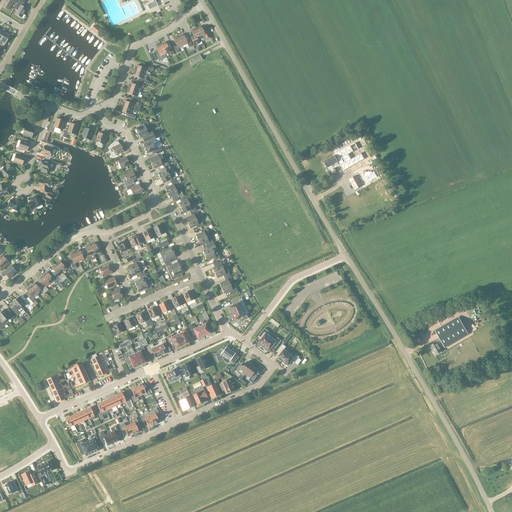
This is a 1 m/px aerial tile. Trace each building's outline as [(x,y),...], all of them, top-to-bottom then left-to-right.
[(16,1),(14,0),(6,0),(2,6),(8,10),(13,3),(14,4),(16,1)] [(15,14),(21,18),(26,9),(22,6),(26,0),(25,0),(19,0),(14,9),(17,11),(15,14)] [(149,10),(158,6),(154,0),(152,0),(153,1),(147,5),(149,10)] [(94,25),(91,29),(97,33),(100,29),(94,25)] [(200,38),(202,37),(203,41),(209,38),(207,33),(204,34),(201,27),(200,27),(200,26),(197,28),(197,29),(196,29),(200,38)] [(191,32),(194,38),(191,39),(194,45),(202,42),(200,38),(196,29),(195,30),(194,29),(191,30),(192,32),(191,32)] [(5,44),(10,36),(5,33),(0,40),(0,44),(0,45),(2,42),(5,44)] [(179,36),(179,37),(178,37),(182,46),(187,44),(189,48),(192,46),(189,41),(186,42),(183,35),(182,34),(179,36)] [(176,53),(179,52),(178,48),(182,46),(178,37),(177,38),(177,37),(173,38),(174,39),(173,39),(176,46),(174,48),(176,53)] [(169,52),(171,56),(174,54),(171,49),(168,50),(165,43),(165,42),(161,44),(162,45),(160,45),(165,54),(169,52)] [(156,56),(159,61),(163,59),(163,58),(166,56),(165,54),(160,45),(159,46),(159,45),(155,46),(156,47),(159,54),(156,56)] [(199,55),(189,61),(192,67),(202,61),(199,55)] [(149,71),(151,68),(144,65),(144,68),(136,66),(135,66),(134,70),(135,70),(135,71),(144,74),(146,69),(149,71)] [(133,76),(140,79),(139,81),(149,85),(150,83),(148,81),(146,80),(147,75),(144,74),(135,71),(134,72),(133,72),(132,75),(133,76)] [(130,84),(129,84),(128,87),(129,88),(129,89),(138,92),(140,93),(142,88),(143,88),(144,85),(138,83),(137,86),(130,84)] [(127,94),(134,96),(133,99),(139,101),(140,98),(136,97),(138,92),(129,89),(128,90),(127,90),(126,93),(127,93),(127,94)] [(124,101),(124,102),(123,101),(122,105),(123,105),(122,106),(132,110),(139,112),(141,104),(132,101),(131,104),(124,101)] [(127,117),(135,120),(136,116),(130,115),(132,110),(122,106),(122,108),(121,107),(120,111),(121,111),(121,112),(128,114),(127,117)] [(53,127),(61,130),(64,121),(56,119),(54,124),(51,123),(48,132),(51,133),(53,127)] [(142,126),(136,128),(138,133),(150,128),(148,125),(147,126),(146,124),(148,123),(146,120),(141,123),(142,126)] [(28,128),(29,125),(23,123),(22,128),(25,129),(23,135),(31,138),(34,130),(28,128)] [(70,123),(69,127),(66,126),(62,137),(66,138),(68,133),(75,135),(78,126),(70,123)] [(93,131),(88,130),(88,129),(86,128),(85,129),(85,128),(82,137),(90,140),(93,131)] [(140,138),(146,136),(147,138),(153,136),(150,128),(138,133),(140,138)] [(95,142),(103,145),(106,136),(98,133),(97,136),(95,135),(92,144),(94,145),(95,142)] [(333,144),(334,145),(337,150),(357,139),(354,133),(333,144)] [(149,141),(143,144),(145,149),(155,144),(157,143),(153,136),(147,138),(149,141)] [(21,141),(18,149),(27,152),(27,151),(28,151),(29,149),(28,148),(30,144),(27,143),(28,140),(22,138),(21,141)] [(120,144),(118,145),(116,141),(112,144),(112,145),(110,146),(111,148),(110,149),(109,150),(111,153),(112,153),(114,153),(115,156),(123,152),(120,144)] [(343,170),(363,159),(354,143),(334,154),(335,156),(330,158),(322,162),(326,168),(333,164),(335,167),(339,164),(343,170)] [(147,154),(153,151),(154,154),(162,150),(160,147),(157,148),(155,144),(145,149),(147,154)] [(53,149),(44,146),(41,154),(50,157),(53,158),(55,151),(55,150),(53,149)] [(156,156),(150,159),(152,164),(163,159),(161,155),(163,154),(162,150),(154,154),(156,156)] [(25,157),(16,154),(13,162),(22,165),(23,165),(24,163),(23,161),(25,157)] [(117,161),(119,165),(116,166),(118,170),(121,169),(129,165),(126,157),(117,161)] [(169,165),(167,161),(164,162),(163,159),(152,164),(154,169),(155,168),(156,171),(163,168),(169,165)] [(40,165),(39,165),(38,167),(39,168),(39,169),(41,169),(40,172),(46,174),(47,172),(48,172),(51,173),(52,169),(49,168),(50,164),(42,161),(40,165)] [(358,171),(367,166),(365,162),(355,168),(358,171)] [(0,171),(0,173),(7,179),(11,174),(10,173),(13,169),(8,164),(5,168),(4,167),(0,171)] [(170,168),(169,165),(163,168),(164,171),(158,174),(160,178),(171,174),(169,169),(170,168)] [(122,180),(125,187),(133,183),(132,181),(136,179),(132,171),(124,175),(125,179),(122,180)] [(163,183),(169,180),(171,183),(179,179),(179,177),(175,178),(173,173),(171,174),(160,178),(163,183)] [(348,180),(354,190),(361,186),(355,176),(348,180)] [(165,189),(167,194),(175,190),(174,188),(177,187),(176,184),(178,183),(181,182),(179,179),(171,183),(172,186),(165,189)] [(39,180),(39,187),(41,188),(40,192),(47,193),(48,188),(49,188),(49,181),(39,180)] [(133,183),(125,187),(127,191),(130,197),(142,192),(138,185),(135,186),(133,183)] [(0,196),(8,195),(7,188),(5,188),(4,184),(0,184),(0,196)] [(176,196),(177,199),(183,196),(181,192),(177,193),(175,190),(167,194),(170,199),(176,196)] [(183,198),(185,201),(179,203),(181,208),(192,204),(189,199),(190,198),(189,195),(183,198)] [(42,204),(36,196),(30,200),(31,201),(27,204),(31,210),(35,207),(36,208),(42,204)] [(22,202),(16,200),(15,202),(10,200),(8,206),(12,208),(12,209),(18,212),(22,202)] [(183,213),(189,211),(190,213),(196,211),(195,208),(194,208),(192,204),(181,208),(183,213)] [(191,216),(186,219),(188,224),(196,220),(195,217),(198,215),(196,211),(190,213),(191,216)] [(190,228),(196,226),(197,229),(203,226),(201,221),(200,218),(196,220),(188,224),(190,228)] [(157,226),(153,228),(156,237),(164,233),(160,225),(160,224),(157,225),(157,226)] [(201,233),(196,236),(198,241),(206,237),(205,235),(208,232),(206,228),(200,231),(201,233)] [(146,231),(142,233),(146,242),(154,238),(150,229),(149,230),(148,229),(146,230),(146,231)] [(141,248),(141,247),(143,246),(139,236),(137,238),(136,236),(135,236),(134,235),(132,236),(132,237),(128,239),(132,248),(135,247),(137,250),(141,248)] [(211,239),(207,240),(206,237),(198,241),(200,246),(206,243),(207,246),(213,243),(211,239)] [(118,244),(121,253),(129,249),(125,241),(124,240),(122,241),(122,242),(118,244)] [(100,256),(103,255),(100,249),(98,250),(95,244),(94,244),(94,243),(90,244),(91,245),(90,246),(94,255),(98,253),(100,256)] [(152,252),(148,243),(144,245),(148,254),(152,252)] [(203,251),(205,256),(213,252),(211,249),(215,247),(213,243),(207,246),(208,249),(203,251)] [(88,255),(85,256),(88,262),(91,261),(95,258),(94,255),(90,246),(89,246),(88,245),(85,247),(85,248),(88,255)] [(158,250),(161,258),(173,252),(171,248),(165,250),(164,247),(158,250)] [(83,260),(85,263),(88,262),(85,256),(82,257),(79,250),(79,251),(79,250),(75,251),(76,252),(74,253),(79,262),(83,260)] [(73,262),(69,263),(73,270),(77,268),(75,264),(79,262),(74,253),(73,253),(73,252),(69,254),(70,255),(73,262)] [(175,257),(173,252),(161,258),(165,265),(171,263),(169,260),(175,257)] [(215,257),(213,252),(205,256),(207,261),(213,258),(214,261),(220,259),(218,256),(215,257)] [(3,257),(0,259),(0,271),(9,263),(3,257)] [(130,272),(142,267),(138,259),(132,262),(133,264),(128,267),(130,272)] [(213,268),(215,273),(223,270),(225,268),(225,267),(225,265),(224,265),(223,264),(224,263),(223,260),(217,263),(218,266),(213,268)] [(57,265),(56,265),(62,273),(66,270),(69,273),(71,270),(73,270),(69,263),(68,264),(67,266),(65,268),(60,262),(59,262),(59,261),(56,264),(57,265)] [(172,265),(171,263),(165,265),(168,273),(180,268),(177,262),(172,265)] [(52,269),(56,275),(54,277),(58,281),(61,279),(65,276),(62,273),(56,265),(55,266),(54,265),(51,268),(52,269)] [(1,274),(3,277),(5,275),(9,279),(17,272),(11,266),(1,274)] [(101,273),(98,275),(100,278),(103,277),(111,273),(112,272),(111,270),(110,270),(108,266),(99,269),(101,273)] [(142,266),(142,267),(130,272),(132,277),(138,274),(139,277),(145,274),(144,271),(142,266)] [(176,275),(182,273),(180,268),(168,273),(172,281),(178,278),(176,275)] [(230,276),(226,268),(225,269),(225,268),(223,270),(215,273),(217,278),(223,276),(224,278),(230,276)] [(53,281),(56,284),(58,281),(54,277),(52,278),(47,273),(46,272),(43,275),(44,276),(43,276),(50,284),(53,281)] [(148,282),(145,274),(139,277),(140,280),(135,282),(137,287),(148,282)] [(48,290),(46,287),(50,284),(43,276),(42,277),(41,276),(39,279),(39,280),(44,286),(41,288),(46,292),(48,290)] [(220,284),(222,289),(230,285),(229,282),(232,280),(231,279),(230,276),(224,278),(225,281),(220,284)] [(113,277),(105,281),(108,289),(117,285),(113,277)] [(152,290),(151,287),(148,282),(137,287),(139,292),(145,289),(146,292),(152,290)] [(41,292),(43,295),(46,292),(41,288),(39,289),(34,284),(33,283),(31,286),(31,287),(30,287),(37,295),(41,292)] [(231,287),(230,285),(222,289),(224,294),(230,291),(231,294),(237,291),(235,288),(234,288),(233,286),(231,287)] [(37,295),(30,287),(29,288),(29,287),(26,290),(26,291),(31,296),(29,298),(35,306),(38,304),(33,298),(37,295)] [(119,289),(110,293),(114,301),(122,297),(119,289)] [(190,291),(183,294),(186,303),(190,301),(191,304),(195,302),(196,305),(200,303),(196,294),(192,296),(190,291)] [(179,296),(171,300),(175,308),(184,304),(182,297),(180,298),(179,296)] [(19,297),(15,300),(21,307),(23,305),(26,308),(30,304),(33,308),(35,306),(29,298),(28,298),(23,301),(19,297)] [(228,308),(231,314),(242,309),(239,303),(243,301),(241,298),(231,302),(232,306),(231,306),(228,308)] [(11,304),(15,309),(13,311),(18,316),(20,314),(19,313),(23,310),(21,307),(15,300),(11,304)] [(163,303),(159,305),(163,314),(170,310),(167,302),(166,302),(165,301),(163,302),(163,303)] [(151,319),(152,321),(153,321),(159,319),(159,318),(158,316),(159,316),(155,307),(154,307),(153,306),(151,307),(151,309),(147,310),(151,319)] [(242,309),(231,314),(234,320),(237,319),(238,323),(247,318),(246,315),(245,315),(242,309)] [(4,310),(0,313),(6,320),(8,318),(11,320),(15,317),(11,312),(8,314),(4,310)] [(135,316),(139,324),(141,323),(142,325),(144,327),(146,326),(147,327),(152,325),(148,317),(145,318),(143,312),(135,316)] [(0,330),(8,323),(6,320),(0,313),(0,330)] [(442,351),(440,348),(444,346),(445,347),(468,334),(458,317),(435,331),(441,342),(437,344),(437,342),(430,346),(435,355),(442,351)] [(131,318),(123,321),(127,330),(135,326),(137,325),(135,321),(133,322),(131,318)] [(203,325),(199,327),(204,336),(210,334),(207,328),(210,327),(207,320),(202,322),(203,325)] [(119,323),(111,327),(115,335),(123,332),(119,323)] [(191,324),(188,326),(192,335),(195,334),(197,339),(204,336),(199,327),(195,328),(194,326),(192,327),(191,324)] [(261,346),(263,348),(270,338),(267,335),(269,332),(264,328),(258,336),(261,339),(257,344),(258,344),(257,345),(260,347),(261,346)] [(186,329),(182,330),(183,332),(177,335),(182,346),(189,343),(188,340),(191,339),(186,329)] [(177,335),(171,338),(170,336),(167,337),(171,348),(174,346),(176,349),(182,346),(177,335)] [(270,338),(263,348),(265,349),(264,350),(267,352),(267,351),(268,351),(272,346),(275,349),(281,341),(276,337),(274,341),(270,338)] [(159,344),(156,345),(161,355),(167,353),(165,348),(168,346),(164,339),(158,342),(159,344)] [(120,349),(131,344),(129,340),(118,345),(120,349)] [(161,355),(156,345),(153,346),(152,344),(146,347),(149,354),(153,353),(155,358),(161,355)] [(281,361),(282,362),(289,353),(284,349),(285,347),(282,344),(277,351),(280,354),(277,358),(278,359),(277,360),(280,362),(281,361)] [(138,353),(135,354),(140,365),(146,363),(143,356),(147,354),(142,346),(137,349),(138,353)] [(239,357),(235,354),(226,347),(226,346),(224,350),(215,354),(214,354),(218,362),(222,360),(224,357),(229,361),(233,365),(239,357)] [(91,359),(94,365),(104,361),(102,357),(105,356),(104,353),(91,359)] [(140,365),(135,354),(130,356),(129,353),(123,355),(127,364),(131,362),(134,368),(140,365)] [(289,353),(282,362),(283,363),(282,364),(285,366),(286,365),(287,366),(290,362),(293,364),(299,357),(295,355),(294,356),(289,353)] [(202,357),(195,360),(199,366),(196,368),(198,373),(202,372),(201,371),(207,368),(202,357)] [(94,365),(96,371),(106,367),(105,363),(108,361),(107,359),(104,361),(94,365)] [(242,373),(244,375),(251,366),(246,362),(242,368),(239,365),(235,371),(240,375),(242,373)] [(189,379),(188,376),(192,375),(187,363),(181,366),(185,375),(182,376),(184,381),(189,379)] [(72,371),(74,374),(84,370),(81,364),(77,366),(77,364),(73,366),(74,367),(68,370),(69,372),(72,371)] [(251,366),(244,375),(247,377),(245,379),(251,383),(256,377),(255,378),(252,375),(256,370),(251,366)] [(106,367),(96,371),(99,377),(103,375),(103,377),(107,375),(106,374),(107,373),(112,371),(111,369),(108,370),(106,367)] [(174,369),(165,373),(168,381),(175,378),(176,380),(181,377),(178,371),(176,372),(175,370),(174,369)] [(75,377),(76,380),(86,376),(84,370),(74,374),(70,376),(71,378),(75,377)] [(49,385),(59,381),(58,377),(61,376),(60,374),(46,380),(49,385)] [(76,380),(78,384),(75,385),(76,388),(89,382),(86,376),(76,380)] [(52,391),(62,386),(60,383),(63,382),(62,379),(59,381),(49,385),(52,391)] [(229,380),(219,384),(220,388),(223,386),(225,392),(233,389),(232,386),(233,385),(232,382),(230,383),(229,380)] [(147,397),(150,395),(148,389),(145,391),(142,384),(136,386),(141,396),(146,393),(147,397)] [(215,384),(206,388),(211,399),(220,395),(215,384)] [(65,385),(62,386),(52,391),(54,397),(64,392),(63,389),(66,387),(65,385)] [(136,386),(131,389),(134,396),(131,397),(134,403),(139,401),(137,397),(141,396),(136,386)] [(54,397),(57,403),(61,401),(61,403),(65,401),(64,400),(70,397),(69,395),(66,396),(64,392),(54,397)] [(192,396),(197,405),(204,402),(202,399),(207,397),(204,392),(200,394),(199,392),(192,396)] [(132,406),(128,398),(124,399),(122,393),(117,395),(121,404),(126,402),(128,407),(132,406)] [(121,404),(117,395),(112,398),(116,406),(121,404)] [(191,403),(188,396),(185,398),(178,401),(183,412),(190,409),(188,404),(189,405),(191,403)] [(116,406),(112,398),(107,400),(111,409),(116,406)] [(111,409),(107,400),(102,402),(106,411),(107,413),(112,411),(111,409)] [(106,411),(102,402),(97,405),(99,411),(97,412),(101,420),(103,419),(101,413),(106,411)] [(11,403),(5,406),(10,416),(16,413),(11,403)] [(5,406),(0,408),(0,409),(4,419),(10,416),(5,406)] [(95,419),(90,408),(85,410),(89,419),(90,421),(95,419)] [(156,409),(148,412),(154,425),(159,422),(156,415),(159,414),(156,409)] [(89,419),(85,410),(80,412),(84,421),(89,419)] [(84,421),(80,412),(75,414),(79,423),(84,421)] [(148,412),(140,416),(142,422),(145,421),(148,427),(154,425),(148,412)] [(79,423),(75,414),(70,417),(74,425),(79,423)] [(74,425),(70,417),(65,419),(69,428),(74,425)] [(134,422),(129,425),(133,434),(139,432),(136,425),(138,424),(136,418),(133,419),(134,422)] [(119,425),(122,431),(125,430),(128,437),(133,434),(129,425),(125,427),(124,423),(119,425)] [(118,441),(115,434),(118,432),(115,426),(110,428),(112,432),(108,434),(113,444),(118,441)] [(25,432),(16,437),(21,447),(30,443),(25,432)] [(113,444),(108,434),(104,436),(103,432),(98,434),(101,440),(104,439),(107,446),(113,444)] [(92,453),(98,450),(95,443),(98,441),(95,434),(90,437),(91,440),(87,442),(92,453)] [(16,437),(6,441),(11,452),(21,447),(16,437)] [(82,440),(76,443),(79,450),(82,449),(86,456),(92,453),(87,442),(83,444),(82,440)] [(50,460),(37,466),(41,476),(54,470),(50,460)] [(29,471),(21,475),(26,486),(31,484),(32,486),(38,483),(33,474),(31,475),(29,471)] [(43,486),(48,484),(44,476),(39,478),(43,486)] [(3,485),(6,492),(7,495),(8,494),(11,493),(14,492),(14,491),(13,489),(16,487),(14,483),(13,481),(8,483),(3,485)]
